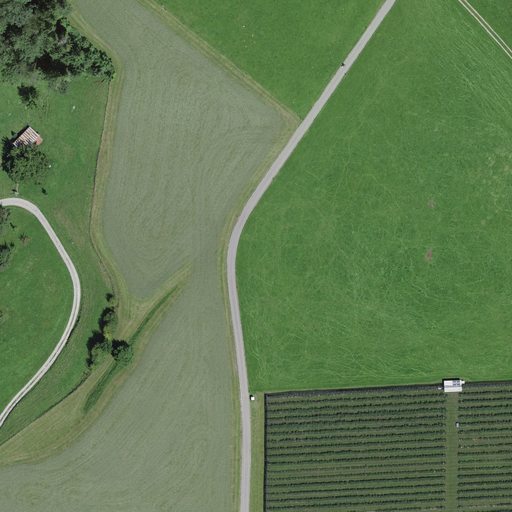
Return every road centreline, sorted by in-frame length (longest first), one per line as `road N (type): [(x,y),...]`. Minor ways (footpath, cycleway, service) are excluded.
road 1 (unclassified): [(245,511),(236,237),(392,0)]
road 2 (track): [(0,206),(23,206),(42,218),(78,288),(69,332),(0,424)]
